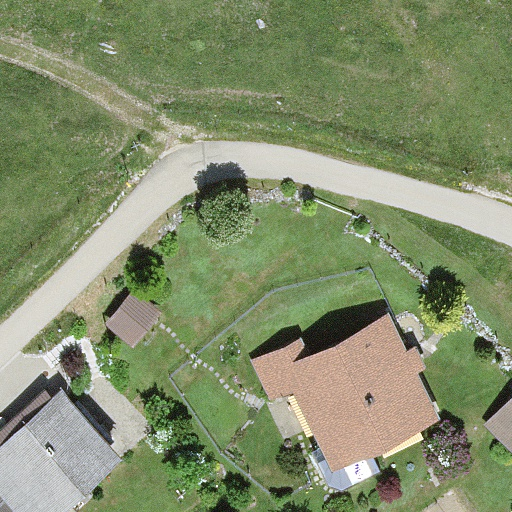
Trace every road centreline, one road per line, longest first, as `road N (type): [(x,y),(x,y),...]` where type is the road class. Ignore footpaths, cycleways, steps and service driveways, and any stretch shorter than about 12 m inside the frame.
road 1 (residential): [(0,354),(138,212),(201,166),(269,161),(468,211),(511,231)]
road 2 (track): [(0,48),(185,125),(229,164)]
